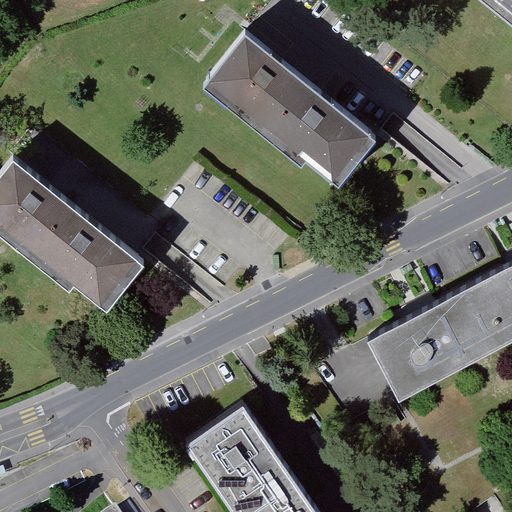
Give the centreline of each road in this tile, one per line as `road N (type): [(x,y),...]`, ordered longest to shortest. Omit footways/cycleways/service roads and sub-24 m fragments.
road 1 (residential): [(511,189),(89,405)]
road 2 (residential): [(89,405),(165,511)]
